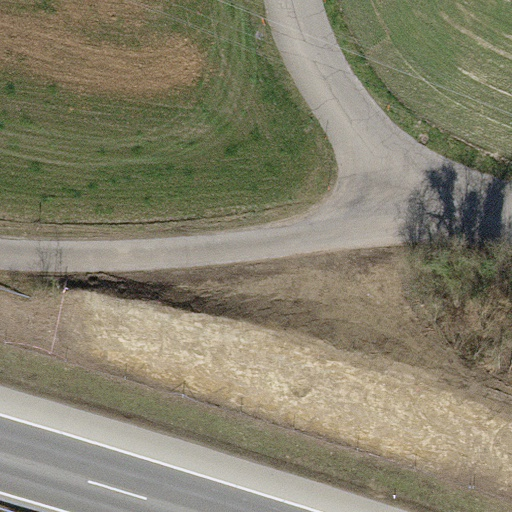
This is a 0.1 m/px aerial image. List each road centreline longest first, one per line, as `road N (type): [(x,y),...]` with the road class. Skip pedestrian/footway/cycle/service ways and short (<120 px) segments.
road 1 (unclassified): [(424,186),(320,235),(162,255),(0,249)]
road 2 (unclassified): [(292,0),(330,89),(371,143),(424,186)]
road 3 (motorway): [(190,511),(0,451)]
